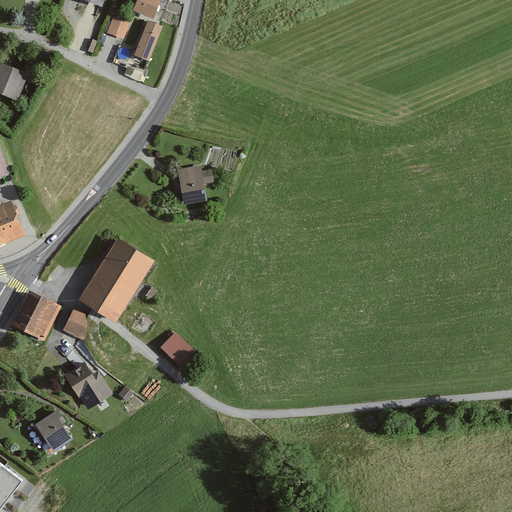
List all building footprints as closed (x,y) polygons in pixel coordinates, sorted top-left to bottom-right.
[(164,0),(140,0),(136,12),(157,20),(164,0)] [(130,23),(113,17),(108,32),(124,38),(130,23)] [(165,28),(150,22),(136,54),(152,61),(165,28)] [(28,75),(0,61),(0,92),(16,101),(28,75)] [(127,74),(139,78),(141,71),(128,68),(127,74)] [(198,166),(174,171),(181,206),(205,201),(201,186),(211,184),(208,170),(199,172),(198,166)] [(4,208),(1,202),(0,202),(0,241),(16,235),(8,217),(10,216),(7,207),(4,208)] [(118,236),(81,295),(118,318),(155,258),(118,236)] [(59,306),(32,293),(16,324),(43,337),(59,306)] [(85,315),(74,309),(65,328),(83,338),(85,315)] [(197,358),(174,335),(158,349),(181,373),(197,358)] [(111,394),(94,370),(88,375),(80,363),(61,376),(85,411),(111,394)] [(132,395),(124,389),(117,397),(125,404),(132,395)] [(62,423),(54,411),(33,425),(51,453),(69,441),(59,425),(62,423)] [(0,506),(22,479),(0,460),(0,506)]
